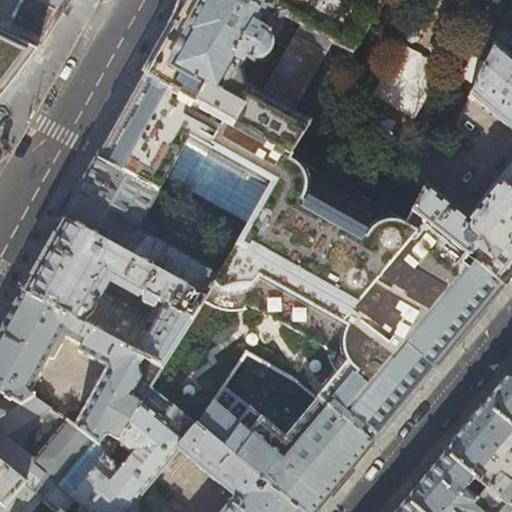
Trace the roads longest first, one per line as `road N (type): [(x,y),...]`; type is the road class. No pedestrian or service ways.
road 1 (residential): [(0,245),(146,0)]
road 2 (residential): [(354,511),(511,322)]
